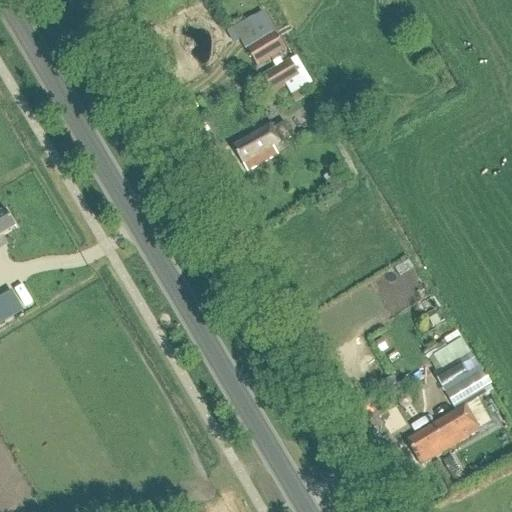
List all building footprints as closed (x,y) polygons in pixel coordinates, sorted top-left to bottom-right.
[(260,18),(229,35),(237,50),(268,33),(260,18)] [(274,35),(248,51),(258,69),(285,53),(274,35)] [(262,77),(273,96),(300,80),(290,61),(262,77)] [(249,173),(289,148),(286,143),(294,139),(285,125),(278,129),(275,125),(272,127),(270,125),(233,147),(249,173)] [(0,238),(16,228),(5,210),(0,212),(0,238)] [(3,298),(0,300),(0,326),(15,318),(3,298)] [(437,364),(441,371),(465,357),(468,355),(470,354),(462,341),(460,342),(434,358),(437,364)] [(434,376),(445,395),(480,374),(482,373),(470,354),(468,355),(465,357),(441,371),(434,376)] [(457,414),(466,409),(482,399),(492,393),(481,375),(480,374),(445,395),(457,414)] [(393,379),(384,384),(392,397),(400,393),(400,392),(408,386),(406,382),(397,387),(393,379)] [(408,443),(410,445),(423,467),(469,439),(478,434),(480,432),(479,431),(466,409),(457,414),(408,443)] [(458,470),(450,474),(456,486),(465,481),(458,470)]
